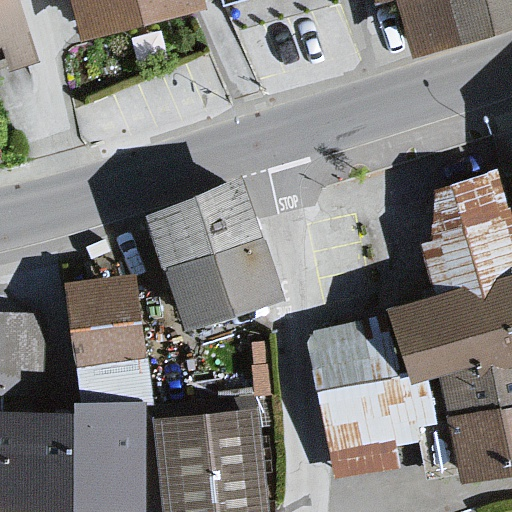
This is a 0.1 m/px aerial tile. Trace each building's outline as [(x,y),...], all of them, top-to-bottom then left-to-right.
[(1,0),(0,0),(0,55),(17,50),(1,0)] [(187,0),(64,0),(79,52),(193,21),(187,0)] [(511,0),(364,0),(372,19),(385,14),(405,72),(511,34),(511,0)] [(406,304),(423,377),(441,373),(511,353),(511,295),(503,256),(511,253),(511,245),(494,172),(429,188),(441,236),(418,242),(431,298),(406,304)] [(236,190),(152,218),(188,325),(272,297),(236,190)] [(134,280),(70,288),(83,407),(135,406),(151,402),(134,280)] [(0,311),(0,511),(6,511),(7,506),(7,500),(0,499),(0,394),(39,396),(42,313),(0,311)] [(408,335),(380,341),(375,318),(307,332),(338,476),(393,464),(388,438),(410,433),(408,422),(426,419),(408,335)] [(511,353),(441,373),(466,476),(511,464),(511,353)] [(78,407),(79,419),(0,417),(0,499),(7,500),(7,506),(38,506),(69,505),(135,507),(140,406),(135,406),(83,407),(78,407)] [(265,511),(253,412),(161,423),(171,511),(265,511)]
